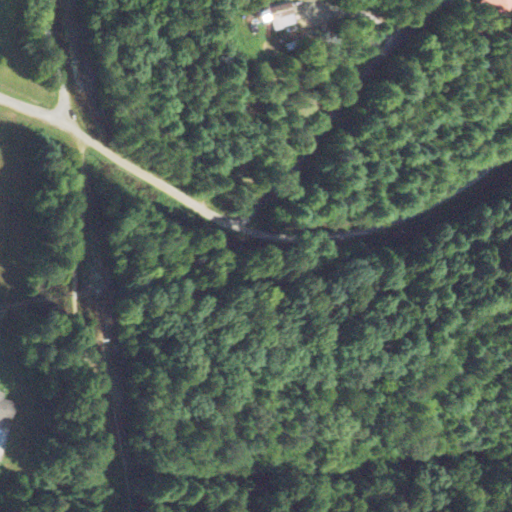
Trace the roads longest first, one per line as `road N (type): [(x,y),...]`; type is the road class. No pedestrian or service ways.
road 1 (residential): [(0,96),(59,119),(193,201),(275,234),(333,243),(411,226),(511,151)]
road 2 (residential): [(59,119),(64,95),(43,0)]
